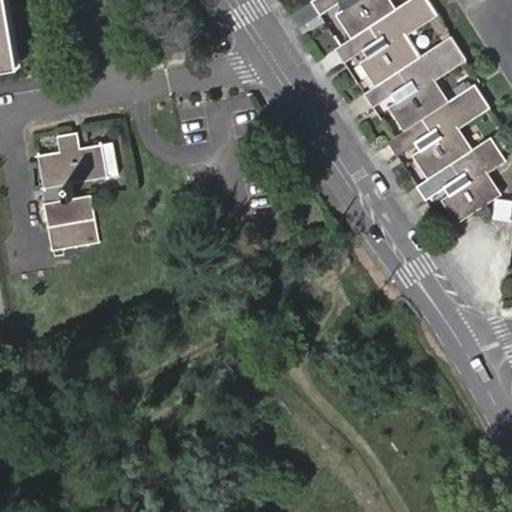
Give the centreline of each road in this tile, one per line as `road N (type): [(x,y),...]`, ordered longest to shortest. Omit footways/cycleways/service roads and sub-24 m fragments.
road 1 (residential): [(219,0),(380,246),(412,274)]
road 2 (residential): [(412,274),(398,237),(244,0)]
